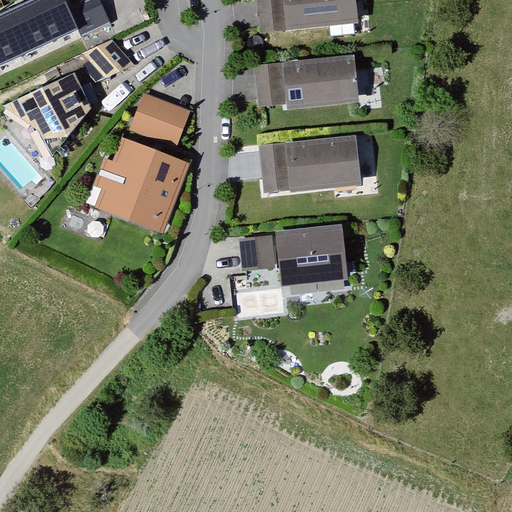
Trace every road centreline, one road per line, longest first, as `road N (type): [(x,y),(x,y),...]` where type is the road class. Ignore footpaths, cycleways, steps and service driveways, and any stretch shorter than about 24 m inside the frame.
road 1 (track): [(192,270),(44,439),(0,507)]
road 2 (residential): [(215,0),(192,270)]
